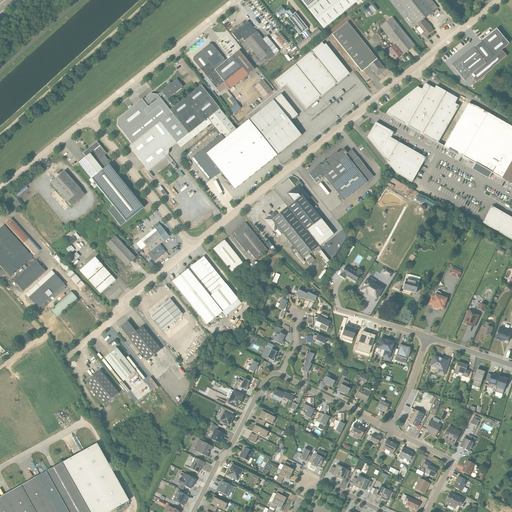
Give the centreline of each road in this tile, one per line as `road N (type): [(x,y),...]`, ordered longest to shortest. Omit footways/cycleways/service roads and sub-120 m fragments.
road 1 (unclassified): [(499,0),(192,246)]
road 2 (track): [(0,134),(148,0)]
road 3 (unclassified): [(235,0),(88,118)]
road 4 (residential): [(193,511),(266,376),(280,374)]
road 5 (unclassified): [(192,246),(88,118)]
road 6 (unclassified): [(192,246),(69,354)]
road 7 (residential): [(426,511),(450,460),(390,429)]
road 8 (residential): [(390,429),(280,374)]
road 9 (residential): [(382,511),(310,476),(292,511)]
